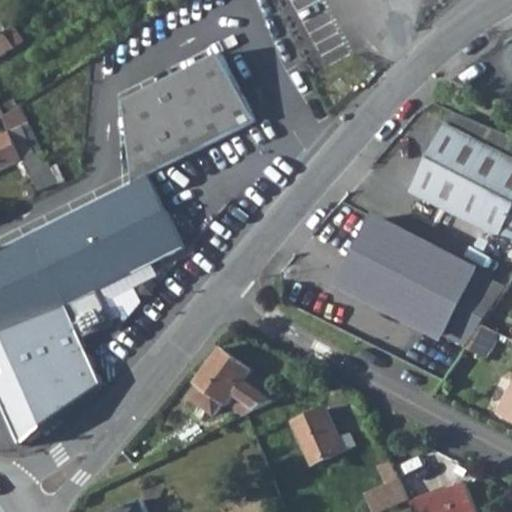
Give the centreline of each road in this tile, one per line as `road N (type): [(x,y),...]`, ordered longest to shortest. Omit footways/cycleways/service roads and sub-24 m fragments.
road 1 (residential): [(228,288),(409,75),(507,0)]
road 2 (residential): [(511,452),(297,343),(228,288)]
road 3 (residential): [(167,366),(66,454),(0,482)]
road 4 (residential): [(54,511),(167,366)]
